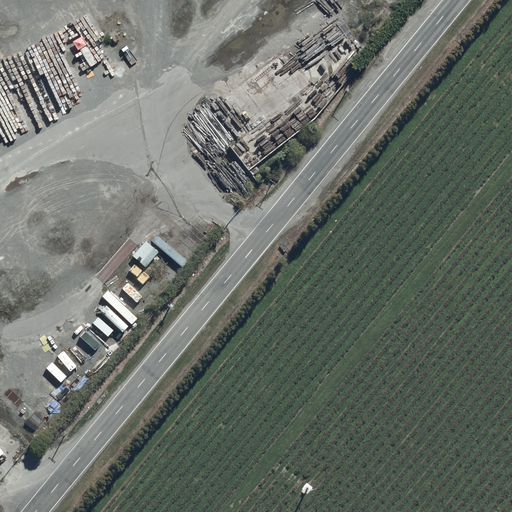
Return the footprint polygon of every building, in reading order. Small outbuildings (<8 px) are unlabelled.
[(219,0),(185,0),(173,10),(183,23),(195,14),(196,15),(201,11),(202,13),(219,0)] [(172,54),(187,41),(175,26),(169,31),(166,28),(161,32),(164,35),(159,39),(172,54)] [(307,74),(274,33),(204,90),(233,126),(225,133),(247,159),(305,112),(287,90),(307,74)] [(100,67),(90,54),(55,81),(63,90),(64,88),(71,97),(80,91),(76,85),(100,67)] [(146,270),(158,255),(145,244),(132,260),(146,270)] [(89,376),(83,370),(54,398),(60,404),(89,376)]
